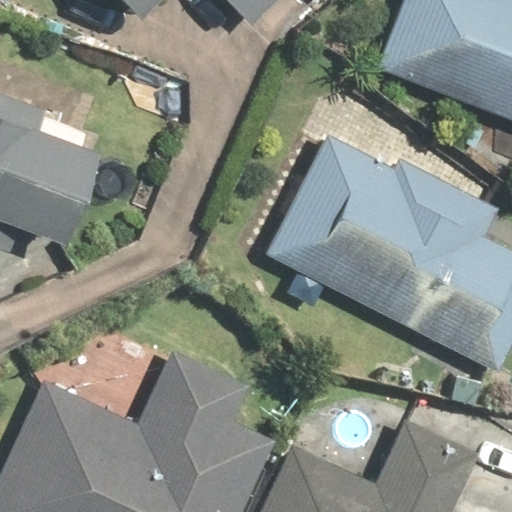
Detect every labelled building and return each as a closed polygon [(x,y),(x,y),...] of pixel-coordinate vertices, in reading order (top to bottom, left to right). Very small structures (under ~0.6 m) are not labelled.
[(88,0),(117,28),(143,0),(200,0),(226,25),(250,0),(88,0)] [(511,0),(500,0),(498,7),(480,0),(387,0),(359,71),(511,130),(511,0)] [(311,124),(243,255),(490,382),(511,339),(511,258),(472,238),(485,213),(311,124)] [(88,163),(0,128),(0,189),(68,216),(88,163)] [(116,431),(25,386),(0,435),(0,511),(215,511),(250,443),(222,429),(243,387),(159,345),(116,431)] [(352,483),(274,444),(239,511),(438,511),(467,455),(386,415),(352,483)]
